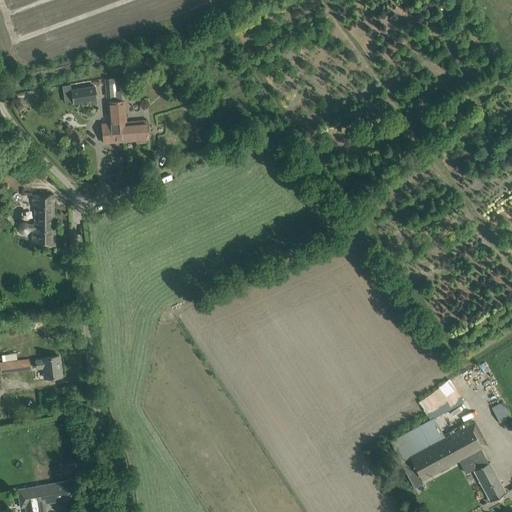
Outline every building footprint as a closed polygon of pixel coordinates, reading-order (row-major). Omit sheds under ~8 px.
[(176,96),(188,91),(182,78),(170,83),(176,96)] [(106,97),(115,96),(114,84),(105,84),(106,97)] [(98,100),(95,85),(71,89),(74,104),(98,100)] [(136,140),(136,143),(149,141),(148,136),(148,131),(147,119),(127,121),(125,102),(124,102),(124,90),(115,91),(116,103),(107,103),(108,113),(109,123),(102,124),(104,143),(128,141),(136,140)] [(32,168),(27,174),(35,181),(40,174),(32,168)] [(26,235),(29,234),(30,231),(32,231),(32,246),(55,246),(55,229),(54,229),(54,194),(33,194),(33,206),(34,206),(34,223),(29,224),(28,222),(25,221),(22,221),(20,222),(19,224),(18,225),(17,228),(17,230),(18,233),(20,234),(22,235),(26,235)] [(45,359),(35,360),(36,368),(43,367),(44,378),(61,376),(59,356),(45,358),(45,359)] [(29,359),(6,362),(7,373),(31,370),(29,359)] [(443,384),(416,401),(426,416),(445,403),(449,410),(464,400),(456,389),(449,394),(443,384)] [(492,407),(500,423),(511,417),(504,402),(492,407)] [(445,437),(401,462),(415,488),(423,483),(422,481),(459,462),(465,474),(472,470),(489,501),(506,492),(489,461),(488,462),(481,449),(488,445),(475,421),(445,437)] [(65,481),(17,489),(20,508),(25,507),(25,511),(46,511),(45,503),(78,497),(75,480),(65,481)]
